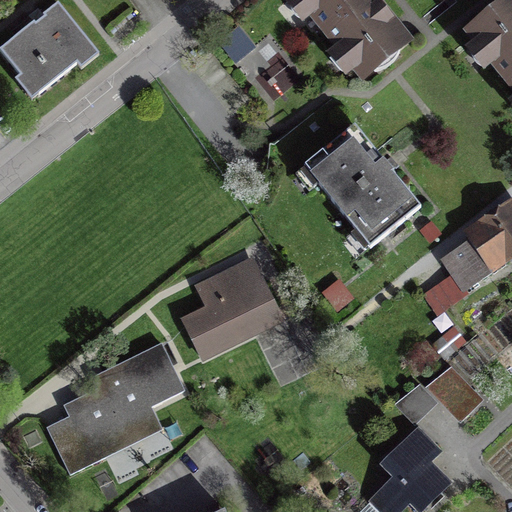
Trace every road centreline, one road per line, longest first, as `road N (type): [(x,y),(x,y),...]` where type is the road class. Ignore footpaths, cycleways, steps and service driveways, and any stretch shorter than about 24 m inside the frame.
road 1 (tertiary): [(227,0),(0,184)]
road 2 (residential): [(511,192),(337,335)]
road 3 (residential): [(511,417),(465,462),(511,511)]
